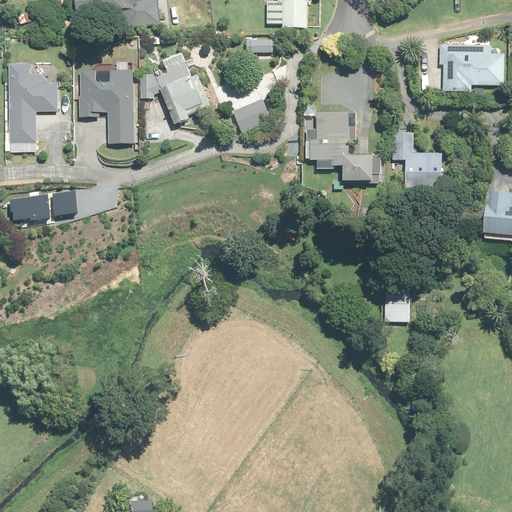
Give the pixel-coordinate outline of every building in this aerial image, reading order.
[(128,30),(163,26),(160,0),(144,0),(141,0),(140,0),(81,0),(83,16),(126,11),(128,30)] [(281,0),(282,21),(311,21),(311,0),(281,0)] [(20,16),(22,25),(34,22),(32,13),(20,16)] [(271,42),(249,42),(249,55),(271,55),(271,42)] [(489,47),(438,46),(438,66),(441,66),(440,93),(469,94),(469,87),(502,88),(502,56),(489,56),(489,47)] [(40,60),(38,63),(40,67),(44,69),(47,67),(49,64),(48,60),(44,58),(40,60)] [(180,124),(181,127),(195,121),(191,112),(209,104),(204,92),(206,91),(200,76),(196,78),(188,60),(184,62),(168,69),(170,74),(160,79),(157,78),(157,77),(154,77),(144,76),(143,100),(144,100),(153,101),(157,101),(157,95),(167,93),(180,124)] [(60,99),(60,84),(51,84),(45,77),(48,78),(51,76),(51,73),(49,70),(46,70),(44,72),(43,75),(32,75),(32,65),(11,65),(12,145),(39,145),(39,142),(39,112),(60,112),(60,99)] [(111,125),(112,139),(112,145),(137,145),(136,71),(133,71),(114,72),(115,84),(102,84),(99,81),(99,71),(92,72),(83,72),(84,97),(82,97),(83,118),(102,118),(102,114),(111,114),(111,125)] [(354,157),(353,114),(320,115),(320,130),(309,130),(310,162),(336,162),(337,168),(350,167),(350,184),(358,184),(358,189),(369,189),(368,184),(384,184),(383,176),(385,176),(385,156),(354,157)] [(255,117),(233,118),(234,132),(256,130),(255,117)] [(410,190),(448,189),(448,154),(421,154),(422,147),(417,147),(417,134),(413,134),(395,134),(395,161),(410,161),(410,190)] [(511,198),(510,198),(510,195),(485,193),(480,214),(478,236),(511,239),(510,242),(511,242),(511,198)] [(77,194),(13,202),(16,226),(80,218),(77,194)] [(413,323),(413,291),(389,291),(388,323),(413,323)] [(135,511),(157,511),(157,502),(144,503),(135,503),(136,508),(135,511)]
